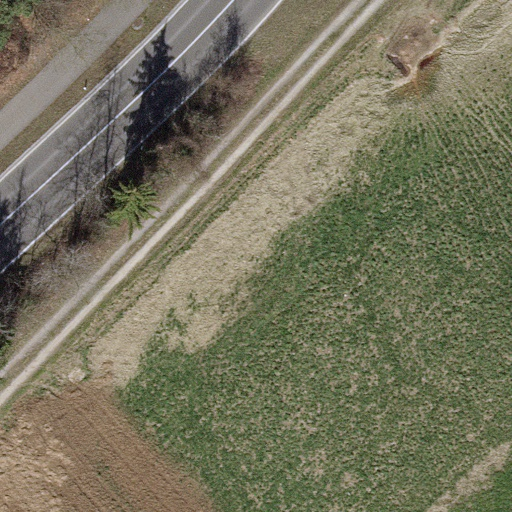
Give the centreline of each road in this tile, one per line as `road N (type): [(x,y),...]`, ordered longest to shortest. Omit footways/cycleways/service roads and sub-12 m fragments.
road 1 (track): [(0,389),(373,0)]
road 2 (primary): [(0,224),(233,0)]
